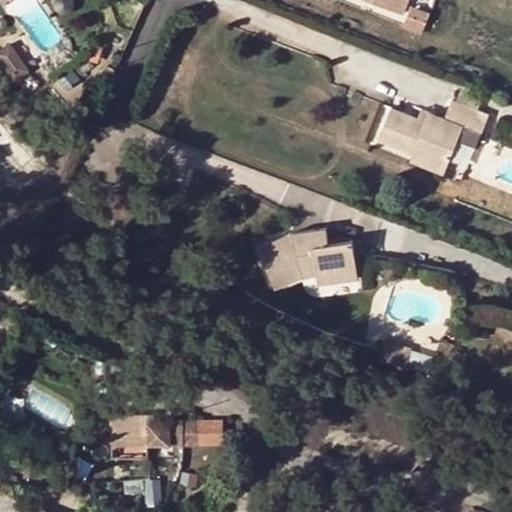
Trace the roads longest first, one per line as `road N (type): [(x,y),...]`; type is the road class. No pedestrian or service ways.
road 1 (residential): [(157,0),(107,121),(511,273)]
road 2 (residential): [(511,507),(300,447),(151,369),(87,323),(0,290)]
road 3 (unknown): [(221,0),(389,73)]
